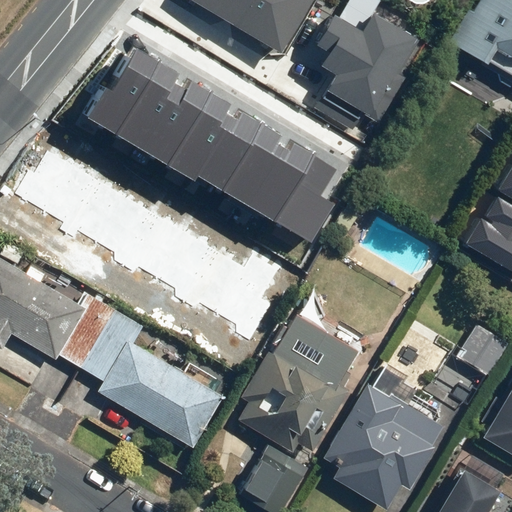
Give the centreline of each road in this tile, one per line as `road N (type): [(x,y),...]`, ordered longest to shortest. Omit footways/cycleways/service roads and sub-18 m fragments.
road 1 (residential): [(114,511),(0,444)]
road 2 (secondary): [(0,101),(81,0)]
